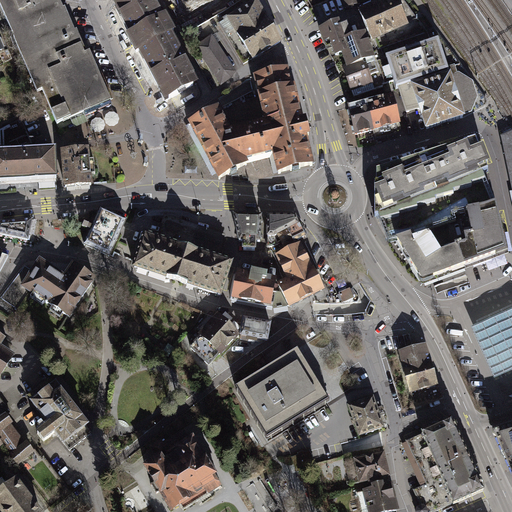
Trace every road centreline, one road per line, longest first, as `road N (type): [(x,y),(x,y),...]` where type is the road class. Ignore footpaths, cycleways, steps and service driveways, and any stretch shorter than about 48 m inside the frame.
road 1 (residential): [(94,476),(299,321)]
road 2 (residential): [(352,180),(372,157),(485,122),(511,225)]
road 3 (residential): [(103,261),(299,321)]
road 4 (residential): [(151,130),(294,40)]
road 5 (residential): [(97,426),(109,328),(103,261)]
road 6 (secondary): [(160,193),(0,211)]
road 7 (residential): [(151,130),(87,0)]
road 8 (residential): [(0,327),(52,368),(97,426)]
road 9 (residential): [(511,412),(458,305)]
